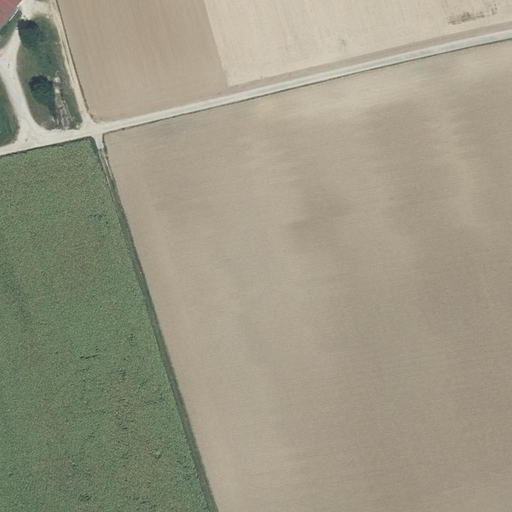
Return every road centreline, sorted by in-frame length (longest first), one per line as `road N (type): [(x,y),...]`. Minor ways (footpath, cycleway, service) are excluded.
road 1 (track): [(215,511),(56,0)]
road 2 (track): [(511,28),(0,153)]
